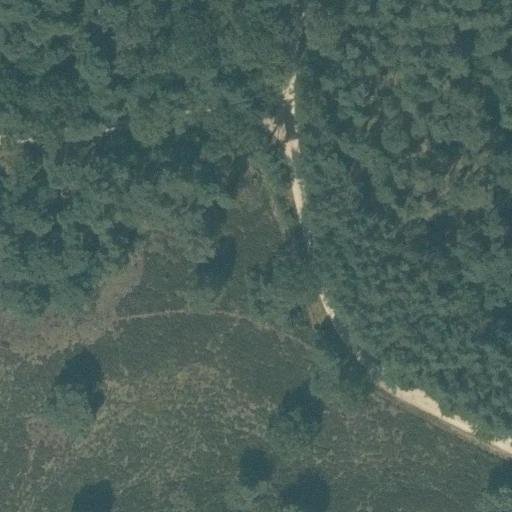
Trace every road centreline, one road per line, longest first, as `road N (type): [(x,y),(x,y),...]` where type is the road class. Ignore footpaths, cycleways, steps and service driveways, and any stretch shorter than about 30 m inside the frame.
road 1 (track): [(295,98),(308,246),(340,342),(375,373),(511,448)]
road 2 (track): [(295,98),(0,130)]
